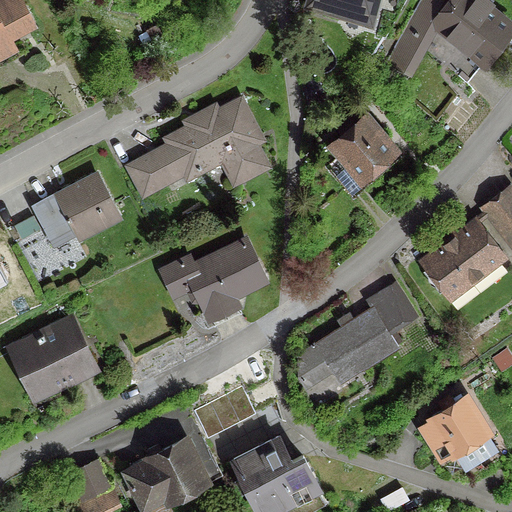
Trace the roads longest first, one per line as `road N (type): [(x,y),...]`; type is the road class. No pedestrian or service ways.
road 1 (residential): [(0,469),(205,365),(318,296),(409,222),(511,106)]
road 2 (residential): [(262,0),(246,30),(210,65),(0,180)]
